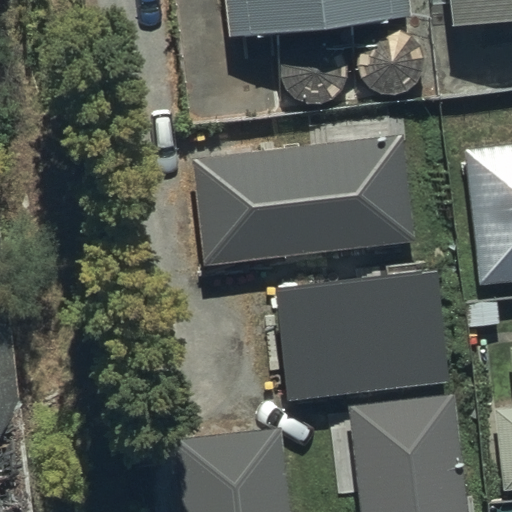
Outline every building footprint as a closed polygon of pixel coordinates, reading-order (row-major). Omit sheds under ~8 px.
[(406,0),(224,0),(230,42),(409,20),(406,0)] [(511,0),(446,0),(450,32),(511,24),(511,0)] [(379,107),(382,107),(386,107),(388,107),(391,106),(394,106),(397,104),(400,103),(402,102),(405,100),(407,98),(409,96),(411,94),(413,91),(414,89),(416,86),(417,83),(418,80),(418,77),(418,74),(418,71),(418,68),(418,65),(417,62),(416,60),(415,57),(413,54),(411,52),(410,50),(407,47),(405,45),(403,44),(400,42),(397,41),(394,40),(392,39),(389,39),(386,38),(383,38),(380,39),(377,39),(374,40),(371,41),(368,42),(366,44),(363,45),(361,47),(359,49),(357,52),(355,54),(354,57),(352,59),(351,62),(351,65),(350,68),(350,71),(350,74),(350,77),(350,80),(351,83),(352,86),(353,88),(355,91),(357,93),(359,96),(361,98),(363,100),(365,102),(368,103),(371,104),(374,105),(376,106),(379,107)] [(305,117),(308,117),(310,117),(311,117),(313,117),(316,116),(319,115),(322,114),(325,113),(327,112),(329,110),(332,108),(334,106),(336,104),(337,101),(339,99),(340,96),(341,93),(342,91),(342,88),(342,85),(342,82),(342,79),(342,76),(341,73),(340,70),(339,68),(337,65),(335,63),(334,61),(332,59),(329,57),(327,55),(324,54),(322,52),(319,51),(316,51),(313,50),(310,50),(307,50),(304,50),(301,51),(299,51),(296,52),(293,54),(291,55),(288,57),(286,59),(284,61),(282,63),(281,65),(279,68),(278,71),(277,73),(276,76),(276,79),(275,82),(275,85),(276,88),(276,91),(277,94),(278,96),(279,99),(281,102),(282,104),(284,106),(286,108),(289,110),(291,112),(293,113),(296,114),(299,115),(302,116),(305,117)] [(204,271),(416,246),(403,140),(191,165),(204,271)] [(511,146),(464,151),(479,288),(511,284),(511,146)] [(0,511),(28,511),(0,261),(0,511)] [(277,295),(288,404),(450,387),(438,278),(277,295)] [(511,349),(510,350),(511,370),(511,409),(494,411),(502,493),(511,492),(511,349)] [(468,511),(455,400),(349,413),(360,511),(468,511)] [(180,511),(290,511),(282,433),(173,445),(180,511)]
